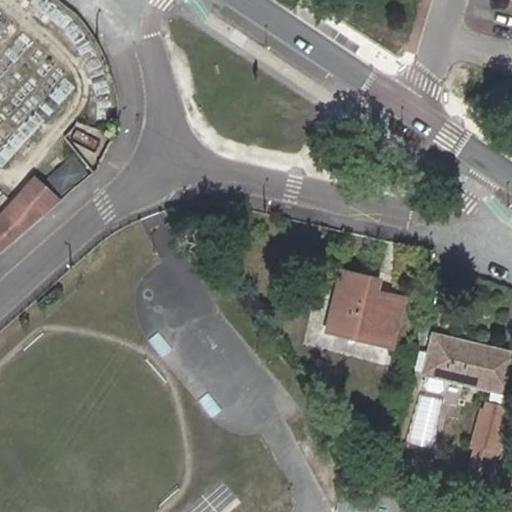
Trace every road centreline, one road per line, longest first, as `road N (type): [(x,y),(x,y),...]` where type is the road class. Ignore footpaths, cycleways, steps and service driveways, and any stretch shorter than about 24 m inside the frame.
road 1 (residential): [(495,165),(450,215),(177,155)]
road 2 (residential): [(177,155),(0,295)]
road 3 (tertiary): [(245,0),(411,109)]
road 4 (residential): [(177,155),(152,34),(166,0)]
